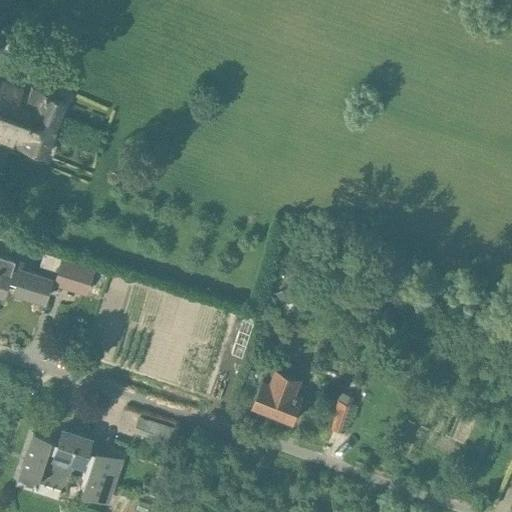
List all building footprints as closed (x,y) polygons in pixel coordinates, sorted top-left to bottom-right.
[(0,140),(46,158),(67,102),(45,94),(46,92),(29,85),(27,90),(0,79),(0,140)] [(52,283),(85,294),(93,267),(60,257),(60,258),(43,253),(39,266),(56,271),(52,283)] [(0,294),(2,295),(6,283),(13,259),(0,255),(0,294)] [(12,291),(42,301),(50,276),(20,267),(22,262),(13,259),(6,283),(14,285),(12,291)] [(253,406),(293,421),(303,396),(297,393),(303,378),(276,367),(269,382),(263,380),(253,406)] [(330,429),(345,433),(354,406),(351,405),(354,397),(345,393),(341,403),(339,402),(330,429)] [(80,494),(109,503),(122,458),(93,449),(92,451),(86,449),(90,436),(62,427),(57,442),(51,440),(52,438),(31,432),(15,478),(37,485),(38,481),(66,490),(73,469),(78,471),(75,482),(83,484),(80,494)]
